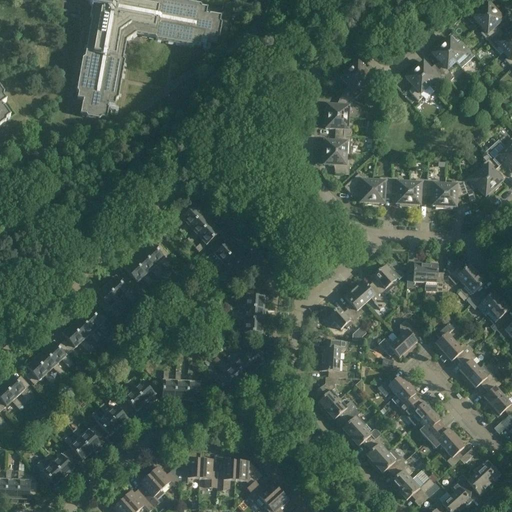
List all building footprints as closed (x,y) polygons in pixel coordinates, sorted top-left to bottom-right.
[(0,0),(0,128),(6,124),(6,122),(11,118),(2,106),(7,103),(4,99),(4,96),(0,89),(0,0),(86,0),(92,8),(90,18),(92,20),(90,30),(85,59),(82,60),(77,93),(78,95),(77,100),(83,101),(82,105),(80,116),(86,117),(87,119),(99,121),(102,120),(107,121),(108,116),(109,106),(115,107),(116,102),(118,100),(125,63),(123,61),(126,43),(136,36),(155,39),(156,41),(193,48),(195,46),(201,47),(202,42),(216,44),(217,39),(220,37),(222,25),(220,23),(221,18),(206,15),(207,10),(202,9),(201,6),(168,1),(166,2),(153,0),(0,0)] [(479,27),(497,11),(491,4),(490,6),(488,3),(478,12),(474,7),(464,16),(472,25),(475,22),(479,27)] [(481,34),(488,43),(498,34),(494,29),(503,21),(501,18),(503,17),(497,11),(479,27),(484,32),(481,34)] [(502,39),(498,34),(488,43),(496,52),(499,49),(503,54),(511,45),(511,30),(502,39)] [(463,44),(458,49),(450,39),(447,42),(446,40),(440,46),(456,63),(461,70),(475,57),(463,44)] [(505,61),(511,68),(511,45),(503,54),(508,58),(505,61)] [(441,64),(436,69),(445,78),(454,71),(451,68),(456,63),(440,46),(433,51),(435,53),(432,55),(441,64)] [(348,69),(364,87),(368,83),(371,86),(380,78),(371,68),(366,72),(358,63),(355,65),(354,63),(348,69)] [(436,86),(445,78),(436,69),(432,73),(423,63),(421,66),(419,64),(413,70),(429,88),(434,83),(436,86)] [(353,102),(358,98),(362,94),(359,91),(364,87),(348,69),(341,75),(343,76),(340,79),(349,88),(344,92),(342,97),(353,102)] [(434,93),(429,88),(413,70),(407,75),(408,77),(406,79),(414,89),(410,93),(418,103),(423,98),(425,101),(434,93)] [(352,114),(353,102),(342,97),(340,101),(339,107),(327,107),(327,110),(325,110),(324,118),(348,120),(348,113),(352,114)] [(351,138),(351,132),(352,126),(348,126),(348,120),(324,118),(324,127),(326,127),(326,130),(338,131),(338,137),(351,138)] [(351,138),(338,137),(338,143),(325,143),(325,146),(323,146),(322,154),(346,156),(350,156),(351,144),(351,138)] [(485,153),(490,159),(499,169),(504,165),(511,174),(511,173),(511,156),(506,150),(498,141),(485,153)] [(346,156),(322,154),(322,163),(324,163),(324,166),(336,167),(336,175),(349,176),(350,162),(346,162),(346,156)] [(484,170),(479,174),(495,192),(502,186),(500,185),(503,182),(494,173),(499,169),(490,159),(481,167),(484,170)] [(495,192),(479,174),(475,178),(472,175),(463,183),(467,195),(470,204),(476,202),(473,192),(477,189),(485,198),(488,196),(489,198),(495,192)] [(372,207),(373,183),(367,182),(367,178),(362,178),(359,175),(344,188),(352,198),(355,195),(357,196),(361,197),(360,204),(364,204),(364,206),(372,207)] [(392,180),(385,179),(380,179),(379,183),(373,183),(372,207),(381,207),(381,205),(384,205),(385,192),(391,193),(392,180)] [(403,180),(392,180),(391,193),(397,193),(396,206),(400,206),(400,208),(408,208),(409,184),(403,184),(403,180)] [(427,181),(421,181),(416,181),(415,185),(409,184),(408,208),(416,209),(417,207),(420,207),(420,194),(427,195),(427,181)] [(439,182),(427,181),(427,195),(433,195),(432,207),(436,208),(435,210),(444,210),(445,186),(439,186),(439,182)] [(467,195),(463,183),(452,183),(451,187),(445,186),(444,210),(452,211),(452,208),(456,209),(456,196),(463,196),(467,195)] [(178,215),(182,219),(187,225),(179,232),(183,236),(190,229),(204,217),(199,211),(201,210),(198,206),(196,208),(195,207),(191,211),(187,206),(178,215)] [(191,245),(198,238),(198,237),(212,225),(207,220),(209,218),(206,215),(204,217),(190,229),(195,234),(187,241),(191,245)] [(211,251),(220,243),(216,238),(220,235),(215,229),(217,227),(214,224),(212,225),(198,237),(198,238),(203,243),(195,250),(199,253),(207,247),(211,251)] [(228,244),(224,247),(220,243),(211,251),(215,255),(215,256),(220,261),(212,268),(216,272),(223,265),(236,253),(232,248),(234,246),(230,242),(228,244)] [(160,246),(156,250),(152,246),(147,251),(145,249),(141,253),(143,255),(155,268),(160,263),(167,271),(171,267),(164,260),(164,259),(169,255),(160,246)] [(238,251),(236,253),(223,265),(228,270),(220,277),(224,281),(231,274),(244,262),(240,257),(242,255),(238,251)] [(155,268),(143,255),(138,259),(136,257),(132,261),(134,263),(146,276),(151,271),(158,279),(162,275),(155,268)] [(231,274),(236,279),(228,286),(232,290),(239,283),(240,283),(244,287),(253,279),(249,274),(253,271),(248,265),(250,264),(246,260),(244,262),(231,274)] [(448,278),(452,283),(456,287),(460,283),(465,288),(479,275),(473,268),(472,269),(470,267),(466,270),(464,267),(460,267),(460,265),(457,264),(457,263),(448,262),(447,272),(451,276),(448,278)] [(124,279),(133,288),(137,284),(143,279),(149,287),(153,284),(146,276),(134,263),(129,267),(127,265),(123,269),(125,271),(128,275),(124,279)] [(413,284),(425,284),(426,267),(422,267),(422,265),(414,264),(414,277),(407,276),(407,289),(413,290),(413,284)] [(430,267),(426,267),(425,284),(425,293),(443,294),(444,278),(437,278),(438,266),(430,265),(430,267)] [(374,278),(381,286),(376,289),(387,301),(394,294),(391,291),(397,286),(394,283),(398,280),(399,281),(404,277),(400,273),(396,273),(391,267),(388,269),(386,266),(374,278)] [(466,302),(471,307),(482,296),(478,292),(486,285),(484,283),(485,281),(479,275),(465,288),(460,292),(468,300),(466,302)] [(133,288),(124,279),(120,283),(116,279),(111,284),(109,282),(105,285),(107,287),(119,301),(124,296),(131,304),(135,300),(128,293),(128,292),(133,288)] [(357,289),(354,292),(366,305),(371,300),(374,304),(380,311),(389,303),(387,301),(376,289),(374,287),(370,291),(362,282),(356,287),(357,289)] [(119,301),(107,287),(102,292),(100,290),(96,293),(98,296),(101,300),(97,304),(105,313),(110,309),(115,304),(122,312),(126,308),(119,301)] [(235,310),(246,310),(264,311),(264,304),(267,304),(267,299),(264,299),(259,298),(259,292),(247,292),(246,298),(246,305),(236,305),(235,310)] [(348,311),(350,314),(357,321),(361,317),(357,312),(366,305),(354,292),(351,294),(350,293),(344,298),(352,307),(348,311)] [(486,301),(482,296),(471,307),(475,311),(477,309),(485,318),(485,317),(489,314),(503,301),(497,295),(496,296),(494,294),(486,301)] [(509,308),(503,301),(489,314),(485,317),(493,326),(491,329),(495,333),(497,332),(506,323),(502,318),(510,312),(508,309),(509,308)] [(246,310),(245,317),(235,317),(235,322),(245,322),(263,323),(263,316),(266,316),(266,311),(264,311),(246,310)] [(360,325),(357,321),(350,314),(345,317),(338,310),(326,321),(331,327),(334,324),(341,331),(350,323),(356,329),(360,325)] [(98,311),(94,315),(90,311),(85,316),(83,314),(79,318),(81,320),(93,333),(98,329),(105,336),(109,333),(102,325),(107,321),(98,311)] [(93,333),(81,320),(76,325),(74,322),(70,326),(72,328),(84,341),(89,337),(96,344),(100,341),(93,333)] [(257,341),(257,335),(262,336),(263,328),(266,328),(266,323),(263,323),(245,322),(245,329),(234,329),(234,334),(244,334),(244,335),(245,335),(244,341),(257,341)] [(403,336),(398,340),(410,354),(416,348),(414,346),(417,344),(412,338),(417,334),(405,322),(400,327),(400,332),(403,336)] [(508,336),(511,340),(511,325),(510,327),(506,323),(497,332),(504,340),(508,336)] [(436,350),(442,356),(455,344),(448,336),(454,330),(449,325),(437,337),(441,341),(436,345),(438,349),(436,350)] [(84,341),(72,328),(67,333),(65,330),(61,334),(63,336),(66,340),(62,344),(71,353),(75,349),(75,350),(81,345),(87,352),(91,349),(84,341)] [(366,335),(360,329),(352,336),(352,342),(361,343),(361,339),(366,335)] [(390,359),(395,354),(399,360),(402,357),(404,359),(410,354),(398,340),(393,344),(390,341),(384,341),(379,346),(390,359)] [(322,357),(322,361),(340,362),(340,354),(343,355),(346,350),(347,344),(328,343),(328,349),(321,349),(321,357),(322,357)] [(71,353),(62,344),(58,348),(54,344),(49,349),(47,347),(43,351),(45,353),(57,366),(62,361),(69,369),(73,365),(66,358),(66,357),(71,353)] [(466,347),(462,347),(459,349),(455,344),(442,356),(447,362),(449,360),(452,363),(457,359),(461,363),(472,353),(474,352),(468,346),(467,348),(466,347)] [(256,347),(252,351),(246,356),(239,348),(236,352),(242,359),(243,359),(255,372),(260,368),(262,370),(266,366),(264,364),(261,360),(265,356),(256,347)] [(57,366),(45,353),(40,357),(38,355),(34,359),(36,361),(48,374),(53,369),(60,377),(64,373),(57,366)] [(466,383),(479,371),(472,363),(477,359),(472,353),(461,363),(465,368),(460,372),(462,375),(460,377),(466,383)] [(243,359),(242,359),(237,364),(231,356),(227,360),(234,367),(246,380),(251,376),(253,378),(257,374),(255,372),(243,359)] [(34,386),(39,382),(44,377),(51,385),(55,381),(48,374),(36,361),(31,365),(29,363),(25,367),(27,369),(30,373),(26,377),(34,386)] [(332,379),(339,380),(347,380),(347,374),(339,373),(340,362),(322,361),(322,365),(320,365),(320,373),(332,373),(332,379)] [(248,382),(246,380),(234,367),(229,372),(222,364),(218,368),(225,375),(237,388),(242,384),(244,386),(248,382)] [(486,379),(479,371),(466,383),(471,389),(473,387),(476,390),(481,385),(485,390),(496,380),(491,375),(486,379)] [(225,375),(220,380),(213,372),(209,376),(216,383),(216,384),(211,388),(220,397),(224,393),(228,397),(233,392),(235,394),(239,391),(237,388),(225,375)] [(175,404),(175,401),(175,383),(169,383),(169,373),(164,373),(163,383),(162,401),(170,401),(170,404),(175,404)] [(175,383),(175,401),(182,402),(181,405),(187,405),(187,402),(187,384),(181,384),(181,373),(176,373),(175,383)] [(187,384),(187,402),(194,402),(193,405),(199,406),(199,403),(199,397),(205,398),(206,385),(200,385),(193,384),(193,374),(188,374),(187,384)] [(21,378),(17,382),(13,378),(8,383),(6,381),(2,384),(4,386),(16,399),(21,395),(28,402),(32,399),(25,391),(29,387),(21,378)] [(392,392),(396,397),(410,385),(404,379),(402,381),(400,378),(394,383),(390,378),(378,389),(386,398),(392,392)] [(490,410),(503,398),(496,390),(501,385),(496,380),(485,390),(489,394),(484,399),(486,402),(485,404),(490,410)] [(127,384),(134,392),(146,405),(151,400),(153,402),(157,399),(155,397),(143,383),(138,388),(131,381),(127,384)] [(319,408),(325,414),(339,401),(332,393),(335,390),(335,386),(325,385),(314,395),(320,402),(318,404),(320,406),(319,408)] [(392,401),(404,415),(415,405),(411,400),(416,396),(413,393),(415,391),(410,385),(396,397),(392,401)] [(0,409),(2,412),(6,408),(7,408),(12,403),(19,410),(23,407),(16,399),(4,386),(0,389),(0,409)] [(125,400),(121,404),(129,413),(133,409),(137,413),(142,408),(144,410),(148,407),(146,405),(134,392),(129,396),(122,389),(118,392),(125,400)] [(511,403),(510,405),(503,398),(490,410),(495,416),(497,414),(500,417),(505,412),(509,417),(510,416),(511,413),(511,403)] [(339,401),(325,414),(331,421),(332,420),(334,422),(342,415),(346,420),(356,411),(357,409),(351,403),(345,408),(339,401)] [(121,404),(116,408),(111,413),(104,405),(100,409),(107,416),(119,429),(124,425),(126,427),(130,423),(128,421),(125,417),(129,413),(121,404)] [(416,419),(420,424),(434,412),(428,406),(427,408),(424,405),(419,409),(415,405),(404,415),(412,423),(416,419)] [(356,411),(346,420),(350,424),(342,431),(344,433),(343,434),(349,441),(363,428),(355,419),(360,415),(356,411)] [(439,418),(434,412),(420,424),(425,429),(420,433),(428,441),(439,432),(435,427),(440,422),(437,419),(439,418)] [(98,425),(93,429),(102,438),(106,434),(110,438),(115,433),(117,435),(121,432),(119,429),(107,416),(102,421),(95,413),(91,417),(98,424),(98,425)] [(511,417),(510,416),(509,417),(501,424),(507,431),(511,427),(511,426),(511,417)] [(363,428),(349,441),(355,448),(356,446),(358,449),(366,442),(370,446),(380,437),(381,436),(377,431),(374,431),(372,433),(366,426),(363,428)] [(93,429),(89,433),(89,432),(83,437),(76,430),(73,433),(79,441),(92,454),(97,450),(99,452),(102,448),(101,446),(97,442),(102,438),(93,429)] [(440,446),(444,451),(458,439),(453,433),(451,434),(448,431),(443,436),(439,432),(428,441),(436,450),(440,446)] [(380,437),(370,446),(374,451),(366,458),(368,460),(367,461),(373,468),(387,455),(380,446),(384,442),(380,437)] [(70,449),(66,453),(75,463),(79,459),(82,463),(88,458),(90,460),(94,456),(92,454),(79,441),(74,446),(68,438),(64,441),(71,449),(70,449)] [(452,468),(460,461),(463,458),(459,454),(464,449),(461,446),(463,444),(458,439),(444,451),(452,458),(447,463),(452,468)] [(392,450),(387,455),(373,468),(379,474),(380,473),(382,475),(390,468),(394,473),(404,464),(406,463),(402,458),(400,459),(392,450)] [(471,451),(463,458),(460,461),(464,466),(476,455),(471,451)] [(45,458),(52,466),(64,479),(69,474),(71,476),(75,473),(73,471),(74,470),(70,467),(75,463),(66,453),(62,457),(56,462),(49,455),(45,458)] [(173,472),(181,485),(188,486),(188,480),(199,481),(200,462),(195,462),(195,460),(189,460),(188,468),(182,468),(182,472),(173,472)] [(206,462),(200,462),(199,481),(206,481),(205,489),(217,490),(218,474),(212,474),(213,461),(206,460),(206,462)] [(235,483),(236,464),(231,463),(231,462),(225,461),(224,475),(218,474),(217,490),(217,492),(224,493),(224,490),(229,490),(229,483),(235,483)] [(242,464),(236,464),(235,483),(246,483),(250,488),(255,483),(256,484),(263,478),(251,465),(248,465),(249,462),(242,462),(242,464)] [(64,479),(52,466),(47,470),(40,463),(36,466),(43,474),(39,478),(47,487),(52,483),(55,487),(61,482),(62,484),(66,481),(64,479)] [(404,464),(394,473),(398,477),(390,484),(392,487),(391,488),(397,494),(412,481),(408,477),(412,473),(404,464)] [(473,472),(476,475),(488,488),(491,486),(492,487),(498,482),(497,480),(501,476),(492,466),(488,470),(485,467),(480,472),(478,469),(473,472)] [(153,474),(149,477),(162,492),(170,484),(176,490),(181,485),(173,472),(166,478),(157,468),(152,472),(153,474)] [(6,472),(6,482),(5,500),(12,501),(12,503),(17,504),(17,501),(18,483),(11,482),(12,472),(6,472)] [(416,477),(412,481),(397,494),(403,501),(405,500),(407,502),(414,495),(418,500),(424,494),(428,491),(429,490),(434,485),(430,481),(422,472),(416,477)] [(18,483),(17,501),(24,501),(24,504),(29,504),(29,501),(30,501),(30,496),(36,496),(37,484),(31,484),(31,483),(23,483),(24,473),(18,473),(18,483)] [(434,484),(438,479),(434,474),(429,479),(434,484)] [(488,488),(476,475),(468,483),(462,476),(458,481),(459,482),(468,492),(472,489),(480,498),(486,493),(485,491),(488,488)] [(162,492),(149,477),(145,481),(144,480),(139,484),(148,494),(143,498),(154,510),(159,505),(155,501),(164,493),(162,492)] [(455,494),(451,498),(463,511),(466,508),(467,510),(473,504),(465,495),(468,492),(459,482),(451,490),(455,494)] [(250,488),(247,490),(252,495),(248,498),(248,499),(260,488),(256,484),(255,483),(250,488)] [(274,484),(264,492),(260,488),(248,499),(253,504),(255,502),(262,510),(263,509),(280,494),(277,490),(278,488),(274,484)] [(434,494),(429,490),(428,491),(424,494),(429,499),(434,494)] [(146,511),(147,511),(151,511),(154,510),(143,498),(139,502),(130,492),(125,497),(127,498),(123,502),(132,511),(139,511),(140,511),(143,511),(145,511),(146,511)] [(281,511),(280,510),(290,501),(285,497),(284,498),(280,494),(263,509),(265,511),(281,511)] [(429,499),(424,494),(418,500),(415,503),(419,508),(429,499)] [(461,511),(463,511),(451,498),(447,494),(434,505),(440,511),(461,511)] [(132,511),(123,502),(119,505),(117,504),(112,508),(115,511),(132,511)]
